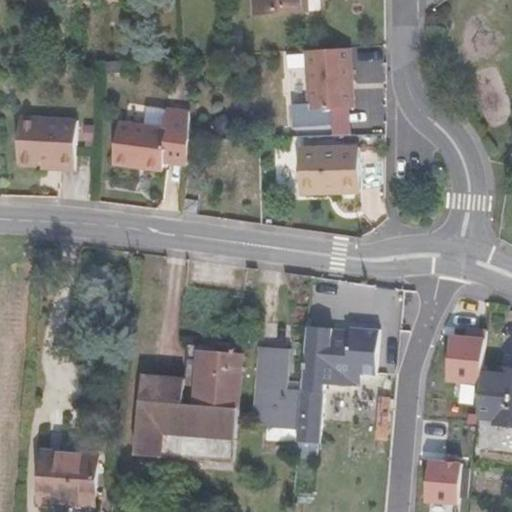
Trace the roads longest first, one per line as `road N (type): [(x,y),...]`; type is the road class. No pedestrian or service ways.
road 1 (tertiary): [(0,221),(369,261),(457,258)]
road 2 (residential): [(402,0),(409,92),(462,160),(467,182),(457,258)]
road 3 (residential): [(400,511),(416,362),(457,258)]
